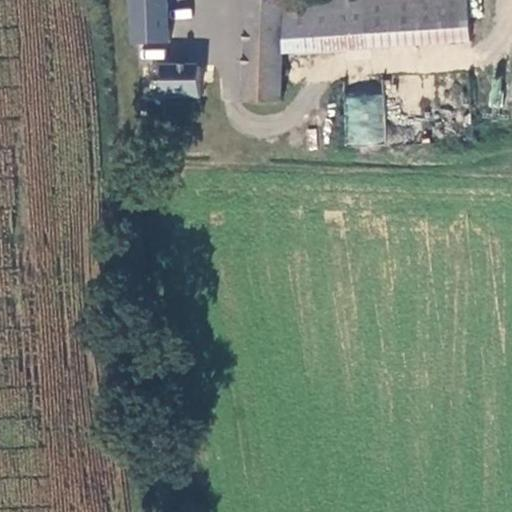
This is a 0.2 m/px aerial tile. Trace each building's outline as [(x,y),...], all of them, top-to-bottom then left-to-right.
[(132,0),(135,44),(169,41),(166,0),(132,0)] [(285,31),(287,0),(249,0),(248,95),(284,97),(285,43),(285,31)] [(463,0),(287,0),(285,31),(304,32),(303,42),(464,36),(463,0)] [(304,32),(285,31),(285,43),(303,42),(304,32)] [(161,65),(165,94),(203,94),(201,64),(161,65)] [(345,95),(344,144),(384,145),(385,96),(345,95)]
